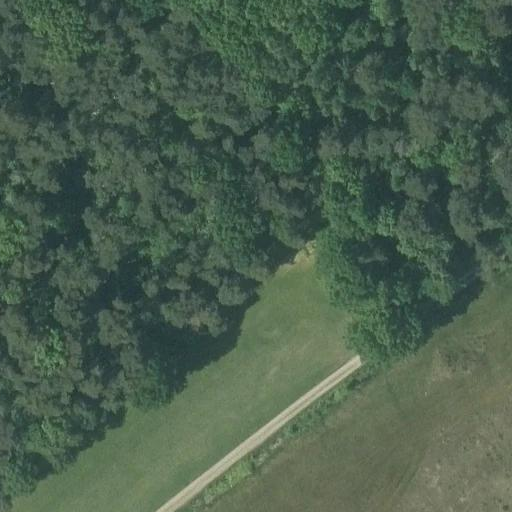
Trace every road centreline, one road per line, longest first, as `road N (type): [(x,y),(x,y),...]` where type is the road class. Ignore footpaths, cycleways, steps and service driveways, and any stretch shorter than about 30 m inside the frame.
road 1 (track): [(402,332),(170,511)]
road 2 (track): [(511,244),(402,332)]
